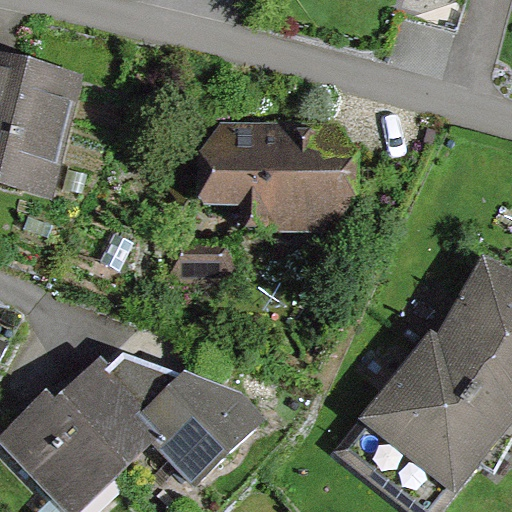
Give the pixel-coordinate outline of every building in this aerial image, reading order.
[(63,92),(0,77),(0,181),(41,191),(63,92)] [(335,142),(217,140),(216,220),(334,221),(335,142)] [(444,511),(511,419),(511,294),(488,277),(356,459),(430,511),(444,511)] [(128,374),(111,389),(157,438),(198,482),(256,427),(235,405),(128,374)] [(68,511),(77,511),(157,438),(111,389),(100,378),(55,420),(46,410),(7,447),(68,511)]
